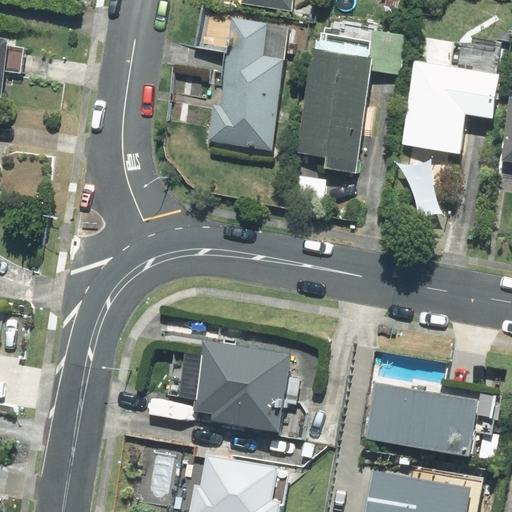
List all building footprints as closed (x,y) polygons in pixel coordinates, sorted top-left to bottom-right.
[(370,69),(372,58),(369,58),(373,30),(374,25),(332,19),(331,28),(325,28),(324,33),(321,33),(320,38),(316,37),(299,152),(327,156),(326,167),(355,171),(360,135),(371,136),(376,106),(365,105),(370,69)] [(213,105),(209,140),(271,149),(287,28),(233,21),(222,106),(213,105)] [(372,58),(370,69),(399,73),(404,35),(373,30),(369,58),(372,58)] [(0,92),(3,70),(19,72),(23,48),(8,46),(9,39),(0,37),(0,92)] [(493,118),(499,74),(497,73),(501,47),(473,42),(472,47),(455,45),(451,67),(415,61),(402,144),(459,153),(465,114),(493,118)] [(511,161),(511,105),(503,160),(511,161)] [(326,180),(296,176),(293,194),(323,198),(326,180)] [(295,430),(299,401),(312,402),(318,365),(305,363),(307,349),(215,335),(203,417),(295,430)] [(495,391),(383,382),(378,440),(491,450),(495,391)] [(182,511),(293,511),(299,458),(215,449),(212,479),(196,477),(195,486),(186,485),(182,511)] [(484,511),(488,476),(379,466),(375,511),(484,511)]
